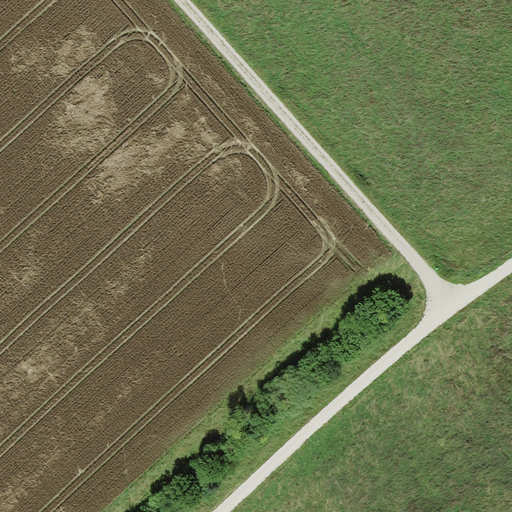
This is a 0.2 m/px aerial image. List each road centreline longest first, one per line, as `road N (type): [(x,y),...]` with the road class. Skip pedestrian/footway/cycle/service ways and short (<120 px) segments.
road 1 (track): [(180,0),(453,305)]
road 2 (track): [(219,511),(453,305),(511,263)]
